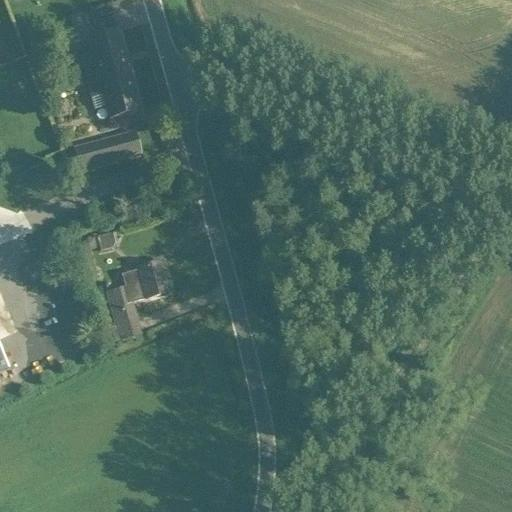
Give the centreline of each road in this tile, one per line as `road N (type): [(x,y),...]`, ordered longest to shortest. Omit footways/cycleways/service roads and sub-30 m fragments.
road 1 (unclassified): [(270,511),(179,67)]
road 2 (track): [(288,511),(511,220)]
road 3 (unclassified): [(511,200),(179,67)]
